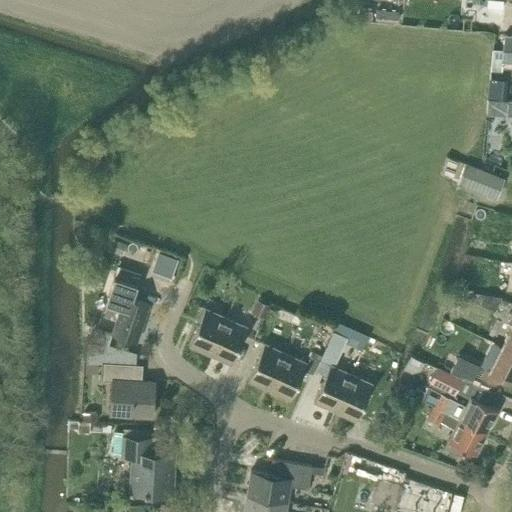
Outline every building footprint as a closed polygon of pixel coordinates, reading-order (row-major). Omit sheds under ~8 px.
[(397,23),(398,13),(377,10),(376,20),(397,23)] [(502,49),(511,50),(511,35),(504,35),(502,49)] [(502,49),(492,48),(490,70),(501,71),(502,62),(511,63),(511,50),(502,49)] [(490,79),(488,98),(496,99),(497,79),(490,79)] [(483,161),(508,169),(510,160),(485,152),(483,161)] [(109,163),(86,153),(82,165),(104,174),(109,163)] [(465,163),(458,183),(496,197),(503,178),(465,163)] [(497,214),(479,213),(478,234),(511,236),(511,209),(497,209),(497,214)] [(122,255),(126,242),(103,235),(99,247),(122,255)] [(114,277),(106,299),(122,304),(112,333),(136,341),(148,304),(132,298),(136,285),(114,277)] [(501,296),(475,292),(475,294),(466,293),(464,297),(494,311),(501,296)] [(256,300),(251,313),(264,318),(269,305),(256,300)] [(188,345),(209,353),(225,317),(205,308),(188,345)] [(511,322),(511,325),(501,347),(511,351),(511,314),(508,321),(511,322)] [(247,327),(225,317),(209,353),(231,363),(247,327)] [(326,321),(321,331),(329,335),(334,325),(326,321)] [(368,336),(336,322),(332,331),(349,338),(347,343),(362,349),(368,336)] [(351,374),(334,366),(346,337),(331,331),(319,359),(330,364),(313,401),(334,410),(351,374)] [(152,416),(155,382),(141,381),(142,365),(136,364),(135,364),(136,353),(105,343),(87,342),(86,362),(104,363),(103,379),(113,379),(110,413),(132,415),(134,415),(152,416)] [(248,379),(268,389),(285,353),(264,343),(248,379)] [(511,382),(511,381),(511,351),(501,347),(490,370),(485,367),(480,377),(496,385),(500,376),(511,382)] [(306,363),(285,353),(268,389),(290,399),(306,363)] [(459,353),(450,370),(472,381),(480,363),(459,353)] [(410,355),(403,368),(411,372),(420,370),(424,362),(410,355)] [(432,404),(459,417),(486,431),(497,410),(469,396),(465,405),(455,400),(456,398),(453,396),(462,379),(440,367),(439,368),(437,367),(429,382),(430,382),(428,386),(428,385),(420,399),(432,405),(432,404)] [(334,410),(356,420),(372,383),(351,374),(334,410)] [(486,431),(459,417),(432,404),(432,405),(426,417),(437,422),(438,420),(453,428),(447,440),(475,454),(486,431)] [(97,413),(82,412),(82,421),(97,421),(97,413)] [(100,425),(78,423),(78,429),(84,435),(89,435),(89,431),(99,433),(100,425)] [(172,494),(174,453),(170,453),(171,438),(151,437),(148,437),(148,429),(136,429),(136,431),(122,430),(122,432),(114,432),(112,453),(122,454),(122,456),(132,457),(130,492),(172,494)] [(250,470),(246,495),(287,502),(290,485),(308,489),(310,473),(318,474),(318,479),(322,479),(322,475),(324,475),(325,468),(271,459),(268,473),(250,470)] [(404,491),(451,503),(456,487),(408,475),(404,491)] [(243,511),(285,511),(287,502),(246,495),(243,511)]
